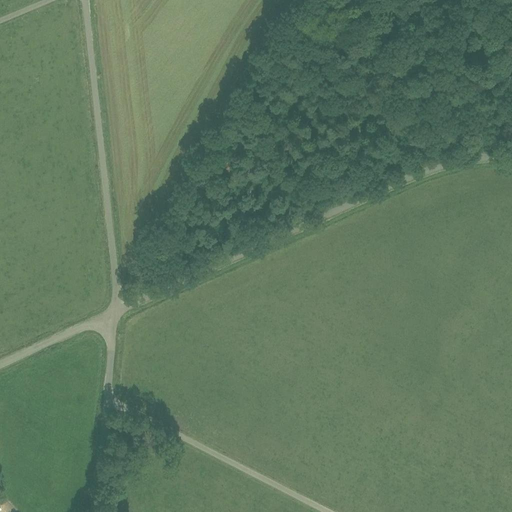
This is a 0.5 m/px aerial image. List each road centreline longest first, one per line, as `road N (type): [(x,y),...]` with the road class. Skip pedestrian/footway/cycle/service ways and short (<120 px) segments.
road 1 (unclassified): [(114,311),(428,169),(511,153)]
road 2 (unclassified): [(114,311),(84,0)]
road 3 (unclassified): [(95,511),(114,311)]
road 4 (unclassified): [(0,364),(114,311)]
